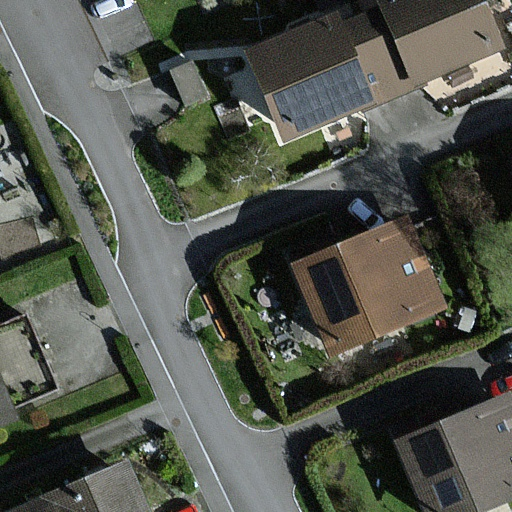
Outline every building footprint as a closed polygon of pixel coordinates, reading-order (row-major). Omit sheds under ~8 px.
[(485,0),(385,0),(387,5),(420,81),(505,45),(485,0)] [(387,5),(343,23),(375,100),(420,81),(387,5)] [(255,48),(292,135),(375,100),(343,23),(339,13),(255,48)] [(445,303),(411,220),(299,265),(333,349),(445,303)] [(56,383),(28,318),(0,329),(0,418),(16,411),(12,402),(56,383)] [(474,511),(511,496),(511,401),(510,395),(402,440),(431,511),(474,511)] [(145,511),(126,464),(42,498),(44,503),(20,511),(145,511)]
